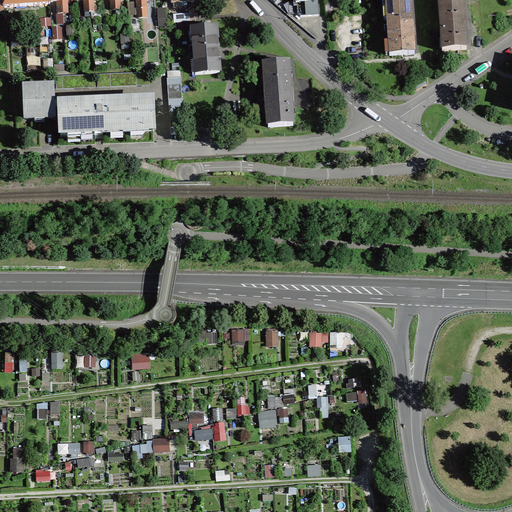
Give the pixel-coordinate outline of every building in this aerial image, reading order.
[(317,0),(296,0),(297,3),(298,14),(301,17),(318,16),(317,0)] [(344,0),(345,9),(355,9),(354,0),(344,0)] [(391,55),(414,54),(410,0),(387,0),(389,21),(388,21),(389,44),(391,44),(391,55)] [(462,0),(440,0),(441,16),(440,16),(442,40),(443,40),(444,51),(466,50),(462,0)] [(297,3),(287,3),(284,5),(289,15),(290,14),(298,14),(297,3)] [(326,16),(334,16),(334,11),(333,4),(325,4),(326,16)] [(78,27),(67,28),(67,36),(78,36),(78,27)] [(216,28),(192,30),(195,75),(219,74),(216,28)] [(289,63),(264,64),(268,127),(293,126),(289,63)] [(150,73),(97,75),(98,88),(150,86),(150,73)] [(89,88),(89,75),(75,76),(76,89),(89,88)] [(76,89),(75,76),(56,77),(56,90),(76,89)] [(168,79),(167,79),(171,135),(185,134),(181,78),(180,78),(168,79)] [(53,88),(24,89),(25,119),(54,118),(53,88)] [(153,131),(152,102),(60,105),(61,136),(103,135),(103,133),(153,131)] [(335,397),(330,397),(330,404),(340,403),(340,395),(335,396),(335,397)] [(291,396),(284,397),(285,404),(292,403),(291,396)] [(275,398),(276,406),(283,406),(283,398),(275,398)] [(59,402),(51,403),(51,411),(59,411),(59,402)] [(276,411),(260,413),(260,421),(262,421),(274,420),(277,420),(276,411)] [(186,431),(186,429),(187,429),(187,422),(172,423),(172,429),(179,429),(179,432),(186,431)] [(350,437),(338,438),(339,446),(350,445),(350,437)] [(154,442),(155,452),(168,451),(168,441),(154,442)] [(69,443),(61,443),(61,452),(63,452),(69,452),(69,443)] [(94,445),(84,445),(84,453),(94,453),(94,445)] [(141,453),(140,446),(134,447),(135,459),(142,458),(141,453)] [(87,459),(73,462),(74,466),(78,465),(79,468),(86,466),(85,462),(88,462),(87,459)] [(13,462),(13,470),(17,470),(17,473),(24,473),(24,460),(20,460),(20,462),(13,462)]
